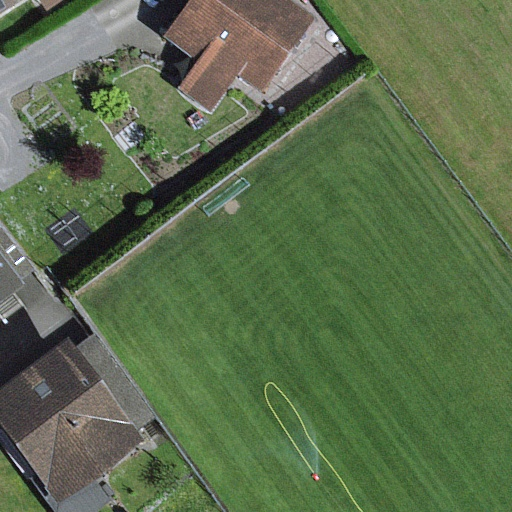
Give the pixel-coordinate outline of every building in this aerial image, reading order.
[(0,0),(0,16),(26,0),(0,0)] [(65,0),(36,0),(46,13),(65,0)] [(181,0),(189,5),(163,40),(195,64),(176,90),(211,115),(237,79),(261,96),(315,21),(285,0),(181,0)] [(0,257),(0,308),(24,290),(0,257)] [(147,444),(68,339),(0,390),(0,430),(35,477),(30,481),(52,511),(97,511),(111,502),(96,482),(147,444)]
